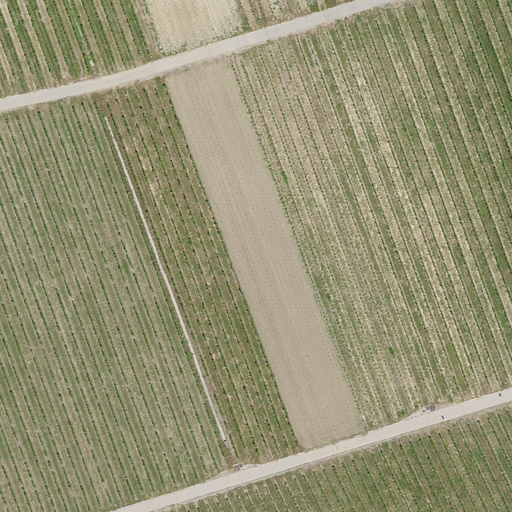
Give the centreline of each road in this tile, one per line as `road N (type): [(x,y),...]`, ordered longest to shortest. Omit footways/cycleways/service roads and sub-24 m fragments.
road 1 (track): [(124,511),(511,393)]
road 2 (track): [(0,104),(90,86),(375,0)]
